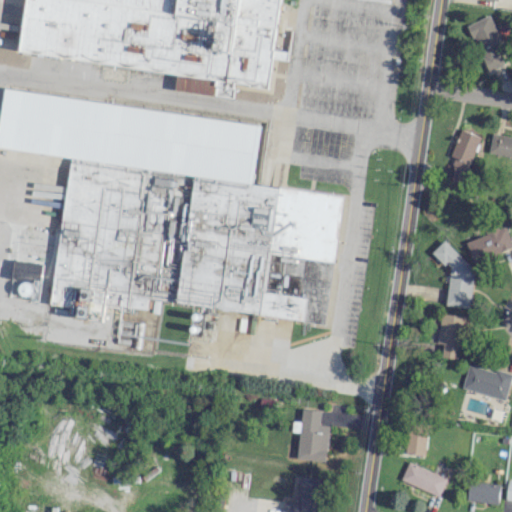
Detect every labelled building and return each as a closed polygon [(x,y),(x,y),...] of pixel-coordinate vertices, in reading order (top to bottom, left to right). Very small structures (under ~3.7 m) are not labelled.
[(25,0),(19,53),(175,72),(173,90),(232,97),(234,84),(268,88),(278,0),(25,0)] [(468,25),(489,71),(509,63),(488,16),(468,25)] [(325,321),(341,195),(251,184),(258,121),(4,91),(0,123),(0,147),(68,156),(50,304),(68,306),(67,317),(102,321),(104,304),(147,310),(148,300),(325,321)] [(481,136),(461,129),(451,156),(456,158),(449,177),(463,182),(481,136)] [(511,136),(492,134),(489,153),(511,156),(511,136)] [(466,241),(474,263),(511,247),(511,242),(505,225),(466,241)] [(446,305),(470,308),(476,255),(435,250),(434,260),(451,262),(446,305)] [(438,343),(443,343),(442,356),(460,358),(464,315),(441,313),(438,343)] [(462,387),(504,400),(511,374),(496,369),(495,372),(469,364),(462,387)] [(325,461),(328,425),(319,424),(320,410),(302,408),(301,421),(293,421),(292,431),(299,432),(296,458),(325,461)] [(405,453),(424,455),(427,433),(408,430),(405,453)] [(440,494),(446,476),(407,463),(401,481),(440,494)] [(317,511),(320,477),(298,476),(296,502),(283,501),(281,511),(317,511)] [(499,483),(468,482),(467,501),(498,503),(499,483)]
